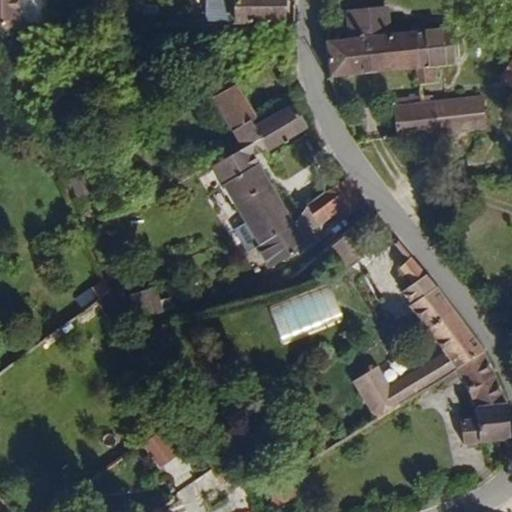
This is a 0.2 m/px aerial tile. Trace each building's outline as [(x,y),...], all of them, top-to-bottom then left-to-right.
[(0,0),(0,21),(21,22),(20,0),(0,0)] [(232,14),(231,0),(205,0),(206,14),(232,14)] [(281,12),(281,0),(231,0),(232,14),(281,12)] [(390,37),(389,13),(346,14),(346,37),(390,37)] [(410,73),(411,37),(390,37),(346,37),(327,36),(331,72),(410,73)] [(452,73),(456,36),(411,37),(410,73),(410,83),(422,83),(422,73),(452,73)] [(265,145),(304,123),(292,98),(261,115),(237,74),(213,87),(242,140),(257,131),(261,138),(265,145)] [(511,112),(511,80),(503,76),(490,100),(511,112)] [(428,135),(428,109),(419,107),(419,99),(385,98),(385,137),(428,135)] [(469,137),(470,110),(428,109),(428,135),(469,137)] [(291,218),(249,146),(261,138),(257,131),(242,140),(212,157),(256,240),(285,225),(291,218)] [(311,237),(306,230),(340,211),(343,216),(363,197),(344,175),(317,189),(291,218),(285,225),(256,240),(269,265),(306,246),(304,242),(311,237)] [(368,230),(382,219),(372,208),(358,219),(368,230)] [(368,245),(355,227),(330,248),(343,265),(368,245)] [(484,347),(442,290),(412,253),(401,263),(419,279),(408,288),(417,299),(415,302),(447,346),(439,351),(442,356),(425,370),(434,381),(459,364),(484,347)] [(330,285),(272,321),(290,353),(352,317),(330,285)] [(511,405),(511,400),(484,347),(459,364),(483,407),(485,415),(468,419),(473,441),(511,436),(511,405)] [(382,417),(434,381),(425,370),(442,356),(439,351),(393,384),(381,365),(358,380),(382,417)] [(179,448),(164,427),(148,439),(163,460),(179,448)] [(186,499),(198,493),(199,496),(219,486),(212,472),(180,488),(186,499)] [(306,498),(292,477),(272,490),(286,511),(306,498)]
